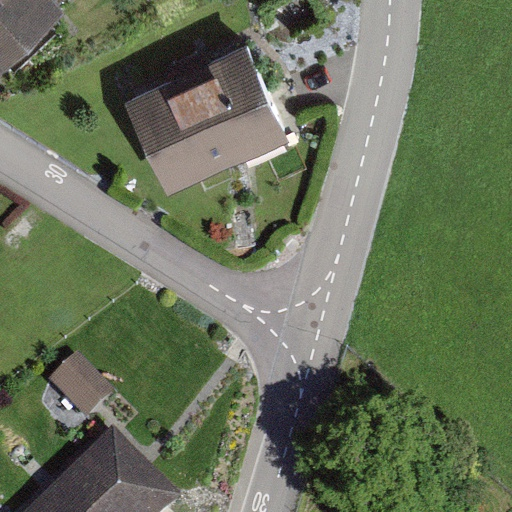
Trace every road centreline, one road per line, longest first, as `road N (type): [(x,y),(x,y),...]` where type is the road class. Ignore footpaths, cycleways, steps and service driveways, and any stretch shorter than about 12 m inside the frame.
road 1 (residential): [(307,346),(0,152)]
road 2 (residential): [(307,346),(390,48),(393,0)]
road 3 (residential): [(261,511),(307,346)]
